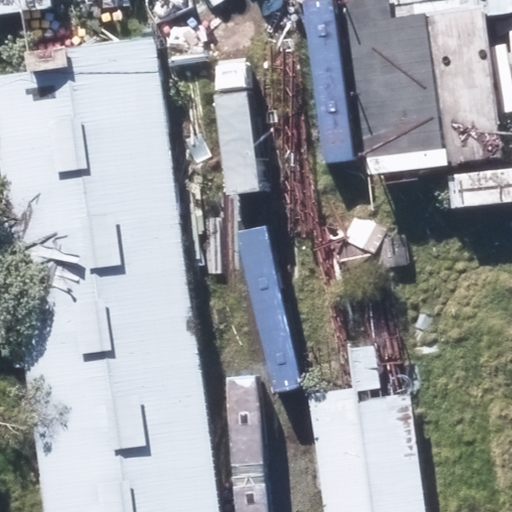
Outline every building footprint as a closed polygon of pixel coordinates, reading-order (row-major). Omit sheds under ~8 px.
[(0,0),(0,23),(55,18),(52,0),(0,0)] [(388,0),(386,0),(346,6),(374,199),(511,180),(511,20),(391,34),(388,0)] [(220,511),(156,39),(0,60),(0,199),(42,511),(220,511)] [(262,241),(228,246),(250,386),(284,380),(262,241)] [(425,511),(403,348),(349,355),(354,394),(306,401),(321,511),(425,511)]
